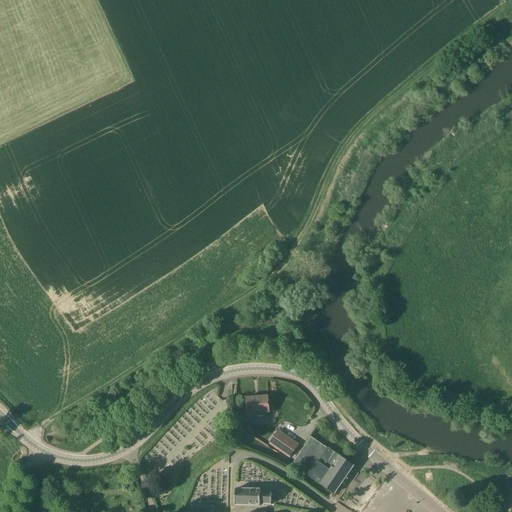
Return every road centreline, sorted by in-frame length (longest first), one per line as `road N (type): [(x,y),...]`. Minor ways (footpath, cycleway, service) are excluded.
road 1 (track): [(511,2),(369,115),(336,158),(292,257),(23,437)]
road 2 (residential): [(439,511),(377,460),(311,384),(286,371),(233,370),(202,381),(138,440),(98,459),(51,455),(0,414)]
